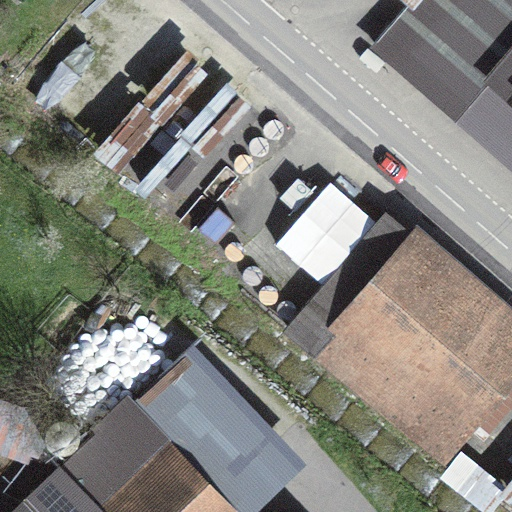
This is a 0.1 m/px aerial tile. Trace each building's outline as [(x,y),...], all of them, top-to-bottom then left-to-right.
[(511,0),(452,0),(409,51),(511,142),(511,0)] [(335,176),(276,239),(319,279),(378,216),(335,176)] [(389,217),(290,332),(439,453),(511,366),(511,317),(419,238),(417,240),(389,217)] [(134,470),(97,432),(72,455),(78,461),(74,465),(59,468),(101,511),(206,511),(277,444),(222,386),(134,470)] [(499,503),(510,475),(457,454),(446,482),(499,503)]
